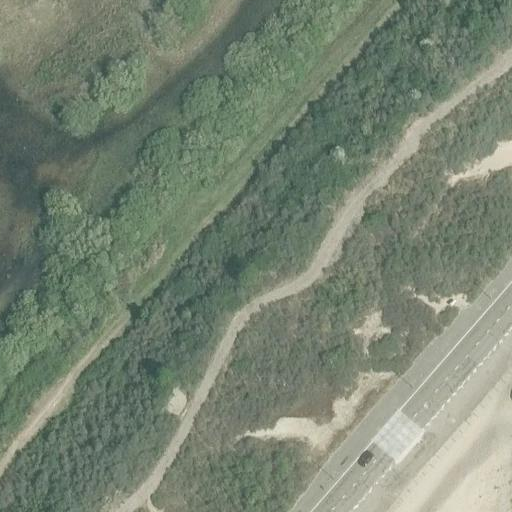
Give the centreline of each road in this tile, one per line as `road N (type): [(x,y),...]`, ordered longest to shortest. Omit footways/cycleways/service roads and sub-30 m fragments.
road 1 (unknown): [(511,34),(387,164),(307,266),(244,311),(182,418),(169,461),(121,511)]
road 2 (tertiary): [(365,511),(511,347)]
